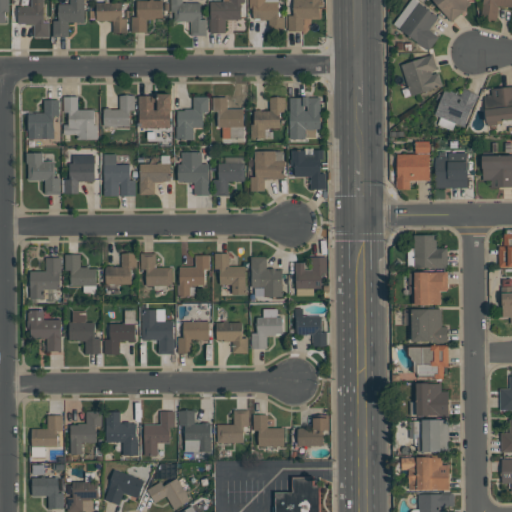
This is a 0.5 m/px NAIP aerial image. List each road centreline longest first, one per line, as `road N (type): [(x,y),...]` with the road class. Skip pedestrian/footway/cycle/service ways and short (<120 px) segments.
road 1 (residential): [(4,71),(6,511)]
road 2 (residential): [(0,70),(357,64)]
road 3 (residential): [(470,216),(473,511)]
road 4 (secondary): [(360,219),(364,511)]
road 5 (residential): [(7,386),(294,385)]
road 6 (residential): [(5,229),(291,228)]
road 7 (residential): [(360,219),(511,214)]
